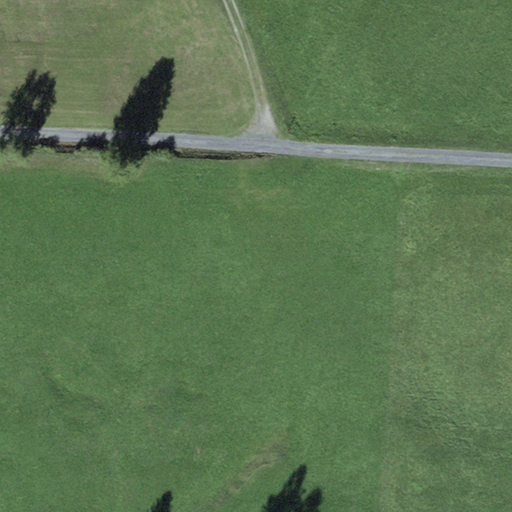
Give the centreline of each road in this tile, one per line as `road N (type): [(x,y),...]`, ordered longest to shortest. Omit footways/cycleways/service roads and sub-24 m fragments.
road 1 (track): [(0,131),(276,145)]
road 2 (track): [(276,145),(511,157)]
road 3 (track): [(276,145),(225,0)]
